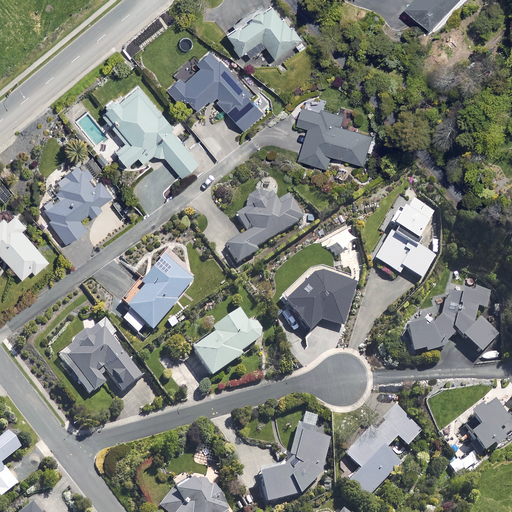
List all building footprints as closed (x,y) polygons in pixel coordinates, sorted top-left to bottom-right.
[(457,0),(412,0),(406,7),(431,29),(457,0)] [(280,17),(269,2),(225,33),(239,53),(244,50),(248,56),(264,45),(273,57),(299,38),(283,15),(280,17)] [(256,97),(204,46),(192,58),(200,65),(186,79),(181,74),(166,89),(178,101),(183,96),(196,109),(210,96),(244,130),(262,112),(251,101),(256,97)] [(172,126),(133,80),(115,95),(113,92),(100,103),(111,116),(107,120),(124,141),(114,150),(125,163),(136,154),(142,161),(157,149),(180,177),(198,162),(169,129),(172,126)] [(343,116),(303,103),(297,122),(309,126),(298,158),(327,168),(332,154),(364,165),(372,140),(339,129),(343,116)] [(95,183),(82,164),(56,182),(63,193),(43,208),(50,218),(48,219),(64,242),(84,228),(80,223),(100,209),(97,206),(111,196),(100,180),(95,183)] [(224,244),(237,264),(258,251),(257,249),(303,219),(286,192),(271,201),(261,185),(239,199),(244,207),(232,214),(243,232),(224,244)] [(434,215),(406,197),(388,224),(393,227),(372,258),(397,275),(401,268),(420,281),(432,262),(412,248),(434,215)] [(25,224),(13,210),(5,217),(1,213),(0,213),(0,251),(20,276),(30,268),(33,272),(47,260),(20,227),(25,224)] [(192,280),(161,255),(138,283),(142,286),(124,308),(151,330),(192,280)] [(354,285),(314,272),(281,303),(308,331),(320,319),(340,326),(354,285)] [(481,290),(475,289),(466,294),(461,289),(456,295),(448,291),(432,318),(403,326),(410,350),(424,347),(425,352),(440,348),(439,343),(447,339),(454,332),(479,354),(495,335),(472,315),(477,308),(484,311),(487,304),(487,300),(485,294),(481,290)] [(245,323),(236,310),(209,328),(212,333),(189,348),(208,376),(239,355),(237,352),(262,335),(251,319),(245,323)] [(141,376),(99,323),(57,355),(88,394),(104,382),(99,375),(104,371),(121,392),(141,376)] [(511,430),(511,424),(490,398),(469,416),(476,425),(466,433),(481,452),(490,445),(492,447),(511,430)] [(420,432),(390,403),(343,454),(358,468),(344,482),(364,501),(399,463),(384,449),(395,437),(406,447),(420,432)] [(319,473),(332,422),(298,413),(284,466),(257,474),(264,502),(299,494),(319,473)] [(0,461),(17,448),(5,432),(0,435),(0,496),(16,483),(0,463),(0,461)] [(172,492),(157,502),(164,511),(227,511),(209,483),(204,487),(195,473),(170,489),(172,492)] [(67,511),(48,488),(18,511),(67,511)]
